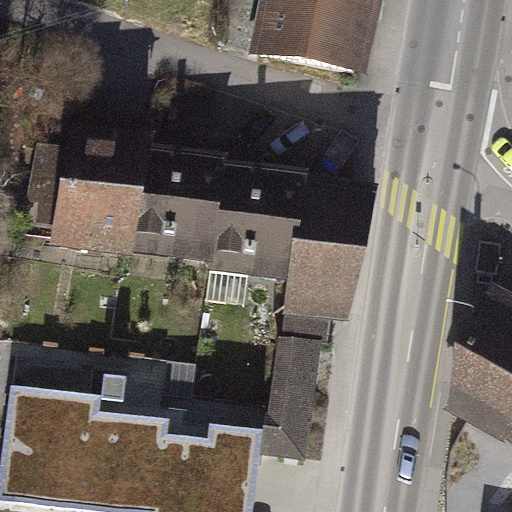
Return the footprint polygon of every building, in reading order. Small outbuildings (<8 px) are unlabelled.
[(380,0),(263,0),(251,55),(362,80),(380,0)] [(153,144),(72,134),(57,244),(134,255),(136,243),(218,253),(218,266),(291,276),(287,314),(325,318),(345,321),(370,192),(150,167),(153,144)] [(459,350),(455,400),(511,435),(511,300),(497,291),(459,350)] [(325,318),(287,314),(275,422),(261,421),(260,434),(258,453),(309,458),(325,318)] [(251,511),(258,453),(260,434),(94,418),(96,398),(13,390),(2,501),(107,511),(251,511)]
